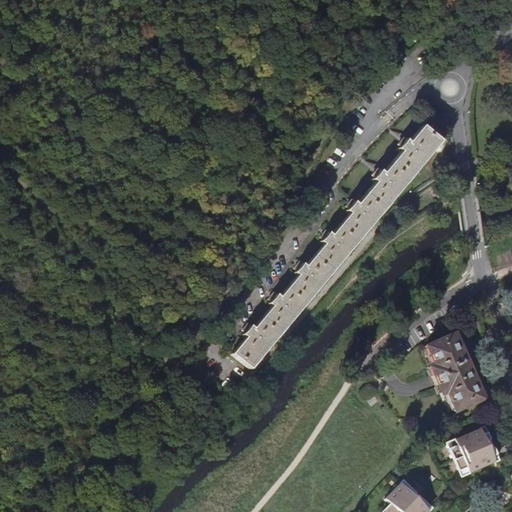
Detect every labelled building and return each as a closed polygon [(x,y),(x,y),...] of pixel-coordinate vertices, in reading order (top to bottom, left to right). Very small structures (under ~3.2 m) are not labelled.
[(248,373),(438,144),(420,129),(407,145),(403,142),(399,147),(395,151),(399,155),(381,176),(377,173),(374,177),(370,182),(374,185),(356,207),(352,204),(348,208),(345,212),(348,215),(330,238),(326,235),(322,239),(319,243),(323,247),(304,269),(300,266),(296,270),(293,275),(297,278),(279,299),(275,296),(271,300),(268,305),(272,308),(252,331),(248,328),(245,332),(241,336),(245,340),(231,358),(248,373)] [(483,398),(455,331),(426,344),(435,363),(431,365),(442,392),(446,390),(455,410),(483,398)] [(363,399),(371,391),(367,387),(359,395),(363,399)] [(497,441),(489,423),(485,425),(492,443),(497,441)] [(480,427),(453,439),(445,443),(461,476),(468,472),(495,460),(499,458),(483,425),(480,427)] [(427,511),(429,511),(432,508),(403,480),(401,483),(386,499),(390,503),(382,511),(380,511),(427,511)]
